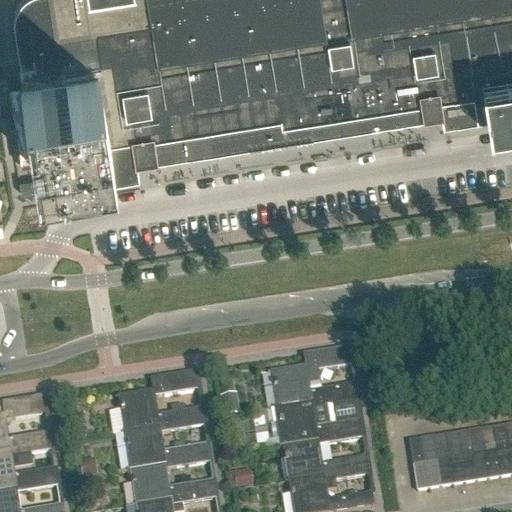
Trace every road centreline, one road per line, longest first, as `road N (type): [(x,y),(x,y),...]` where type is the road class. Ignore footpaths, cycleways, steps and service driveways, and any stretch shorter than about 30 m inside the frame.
road 1 (tertiary): [(511,218),(92,283),(0,284)]
road 2 (tertiary): [(17,366),(101,341),(511,278)]
